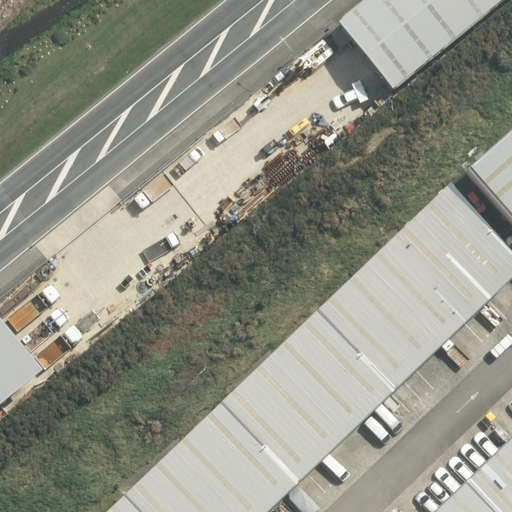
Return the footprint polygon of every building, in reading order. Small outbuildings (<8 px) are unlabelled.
[(393,96),(509,0),(370,0),(337,27),(393,96)] [(309,73),(321,62),(313,53),(301,64),(309,73)] [(291,87),(307,72),(297,62),(281,76),(291,87)] [(511,134),(470,171),(511,218),(511,134)] [(273,511),(511,283),(511,251),(452,185),(110,511),(273,511)] [(0,410),(42,376),(0,325),(0,410)] [(56,376),(87,350),(76,338),(45,364),(56,376)] [(511,511),(511,440),(436,511),(511,511)]
